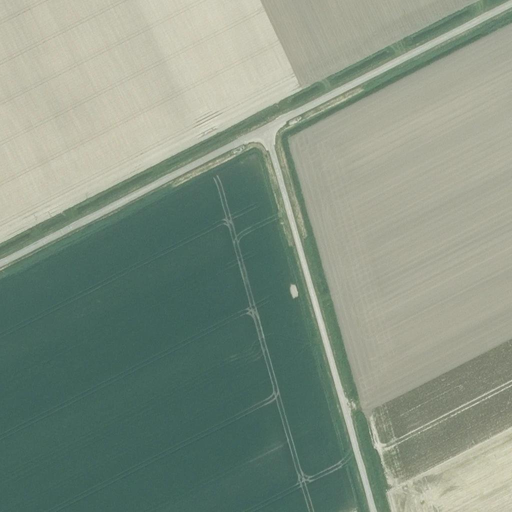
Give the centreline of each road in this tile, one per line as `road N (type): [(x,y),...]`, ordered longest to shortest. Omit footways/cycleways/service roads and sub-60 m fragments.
road 1 (unclassified): [(371,511),(262,131)]
road 2 (unclassified): [(0,264),(262,131)]
road 3 (unclassified): [(262,131),(511,4)]
